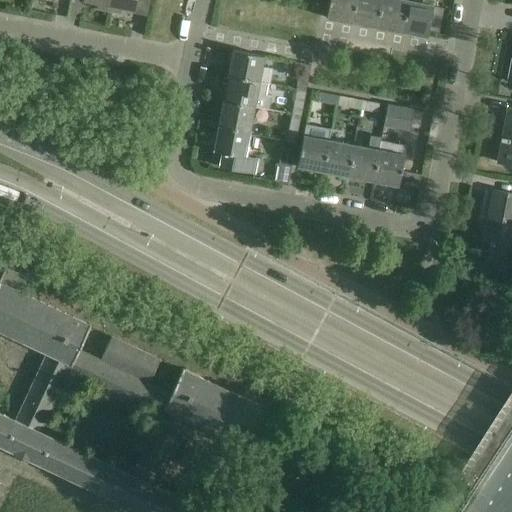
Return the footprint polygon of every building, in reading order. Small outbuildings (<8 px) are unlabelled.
[(148,14),(150,0),(110,0),(110,6),(148,14)] [(352,23),(356,0),(330,0),(327,18),(352,23)] [(377,28),(382,0),(356,0),(352,23),(377,28)] [(402,33),(408,1),(403,0),(382,0),(377,28),(402,33)] [(422,0),(422,4),(408,1),(402,33),(428,38),(429,31),(439,33),(444,9),(434,7),(434,6),(435,0),(422,0)] [(262,68),(264,57),(233,51),(228,77),(268,84),(269,84),(272,70),(262,68)] [(311,66),(302,64),(297,90),(306,92),(311,66)] [(265,96),(268,84),(228,77),(223,101),(255,108),(269,110),(271,97),(265,96)] [(303,109),(306,92),(297,90),(294,107),(303,109)] [(336,105),(338,96),(321,93),(319,102),(336,105)] [(353,108),(354,99),(338,96),(336,105),(353,108)] [(250,132),(255,108),(223,101),(219,126),(250,132)] [(378,113),(379,104),(363,101),(361,110),(378,113)] [(409,130),(412,115),(413,110),(388,106),(384,126),(409,130)] [(511,112),(509,112),(504,138),(501,138),(501,141),(505,142),(500,163),(511,165),(511,112)] [(298,133),(302,116),(293,115),(289,131),(298,133)] [(245,157),(250,132),(219,126),(214,151),(222,153),(220,167),(255,174),(258,160),(245,157)] [(323,173),(329,141),(304,136),(298,168),(323,173)] [(379,150),(381,141),(382,139),(371,137),(368,148),(354,146),(349,177),(374,182),(379,150)] [(293,167),(297,141),(285,139),(280,164),(293,167)] [(349,177),(354,146),(329,141),(323,173),(349,177)] [(419,188),(422,175),(402,171),(407,146),(381,141),(379,150),(374,182),(399,187),(400,185),(419,188)] [(511,194),(491,190),(486,217),(487,217),(485,224),(484,224),(481,241),(490,243),(490,244),(494,245),(495,243),(511,246),(511,194)] [(0,413),(0,445),(140,511),(200,511),(202,509),(156,488),(188,420),(249,449),(267,410),(183,370),(171,394),(150,384),(161,360),(113,337),(101,361),(78,350),(90,326),(24,295),(31,281),(6,269),(0,281),(0,331),(47,353),(16,421),(0,413)]
